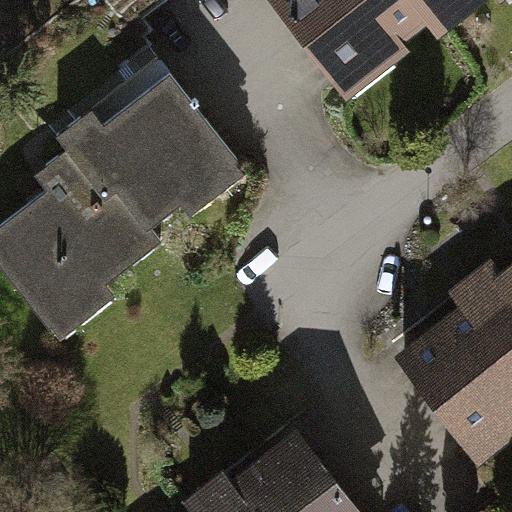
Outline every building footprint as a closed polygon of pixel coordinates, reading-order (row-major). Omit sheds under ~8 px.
[(469,33),(442,0),(285,0),(277,6),(362,114),(469,33)] [(511,18),(511,0),(442,0),(469,33),(478,44),(511,18)] [(177,91),(74,158),(83,169),(159,265),(256,194),(177,91)] [(0,267),(55,335),(159,265),(83,169),(0,224),(0,267)] [(391,351),(487,475),(511,459),(511,285),(499,295),(491,284),(391,351)] [(356,511),(309,447),(207,511),(356,511)]
